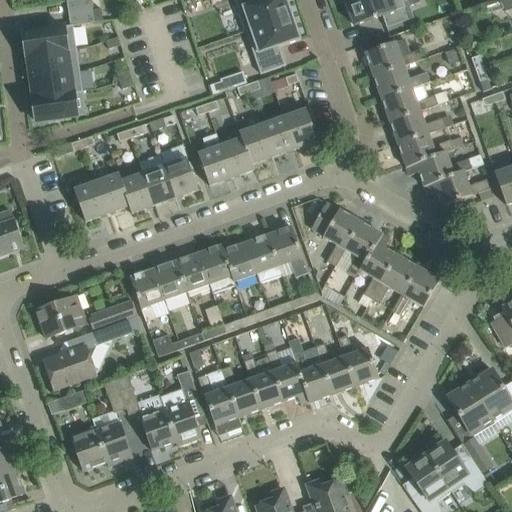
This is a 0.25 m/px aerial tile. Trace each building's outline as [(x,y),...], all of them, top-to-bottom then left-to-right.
[(68,15),(92,11),(90,0),(82,0),(66,2),(68,15)] [(233,0),(235,4),(245,33),(291,17),(285,0),(264,0),(262,1),(262,0),(233,0)] [(401,0),(354,0),(346,3),(354,27),(382,17),(386,28),(409,21),(401,0)] [(511,0),(501,0),(500,1),(504,13),(511,9),(511,0)] [(137,3),(126,7),(129,14),(140,11),(137,3)] [(93,11),(95,23),(103,22),(101,10),(93,11)] [(70,27),(73,27),(94,24),(92,11),(68,15),(70,27)] [(300,41),(291,17),(245,33),(255,62),(260,75),(285,67),(280,53),(279,48),(300,41)] [(73,27),(70,27),(23,34),(26,56),(76,49),(73,27)] [(117,39),(105,43),(108,50),(119,47),(117,39)] [(418,51),(410,54),(404,40),(364,54),(373,77),(403,67),(421,61),(418,51)] [(79,71),(76,49),(26,56),(26,58),(28,58),(31,78),(79,71)] [(459,50),(445,55),(449,68),(463,63),(459,50)] [(471,60),(474,70),(483,68),(479,57),(471,60)] [(373,77),(381,100),(411,89),(411,90),(429,83),(426,74),(408,80),(403,67),(373,77)] [(488,81),(483,68),(474,70),(479,84),(488,81)] [(79,71),(31,78),(34,99),(32,99),(33,101),(73,95),(82,94),(79,71)] [(116,76),(119,83),(130,79),(128,72),(116,76)] [(215,92),(248,82),(245,73),(212,83),(215,92)] [(288,87),(298,83),(296,75),(285,79),(288,87)] [(133,87),(130,79),(119,83),(121,91),(133,87)] [(258,82),(248,85),(250,93),(261,90),(258,82)] [(250,93),(248,85),(237,89),(240,97),(250,93)] [(416,103),(411,90),(411,89),(381,100),(389,123),(420,112),(437,106),(434,97),(416,103)] [(502,93),(492,96),(495,104),(505,101),(502,93)] [(76,117),(73,95),(33,101),(36,123),(76,117)] [(495,104),(492,96),(482,100),(484,108),(495,104)] [(206,105),(209,114),(219,110),(216,102),(206,105)] [(209,114),(206,105),(196,109),(199,117),(209,114)] [(317,142),(305,111),(284,118),(295,150),(317,142)] [(389,123),(397,145),(445,128),(442,119),(424,126),(420,112),(389,123)] [(176,124),(173,116),(163,120),(166,127),(176,124)] [(274,158),(295,150),(284,118),(262,126),(274,158)] [(126,132),(129,140),(147,133),(144,126),(126,132)] [(240,134),(242,139),(252,166),(274,158),(262,126),(240,134)] [(446,129),(445,128),(397,145),(393,147),(398,159),(402,158),(405,168),(445,154),(453,151),(450,141),(432,148),(428,135),(446,129)] [(126,132),(116,135),(119,143),(124,141),(129,140),(126,132)] [(94,146),(91,138),(81,141),(84,149),(94,146)] [(254,171),(252,166),(242,139),(220,147),(232,179),(254,171)] [(84,149),(81,141),(71,145),(73,152),(84,149)] [(198,155),(209,187),(232,179),(220,147),(198,155)] [(418,174),(423,187),(463,173),(471,170),(468,160),(450,167),(445,154),(405,168),(409,177),(418,174)] [(164,167),(175,199),(198,191),(186,159),(164,167)] [(153,207),(175,199),(164,167),(142,175),(153,207)] [(511,168),(494,175),(505,206),(511,203),(511,168)] [(478,194),(490,190),(486,181),(468,187),(463,173),(423,187),(426,196),(436,193),(441,207),(478,194)] [(133,215),(121,183),(119,175),(95,183),(107,215),(128,208),(131,215),(133,215)] [(142,175),(121,183),(133,215),(153,207),(142,175)] [(85,223),(107,215),(95,183),(74,191),(85,223)] [(490,190),(478,194),(481,202),(492,198),(490,190)] [(334,268),(343,252),(360,223),(339,210),(338,212),(326,204),(311,230),(324,238),(323,239),(336,247),(326,263),(334,268)] [(13,221),(10,212),(0,215),(0,218),(2,225),(0,225),(0,257),(24,249),(14,221),(13,221)] [(355,259),(346,275),(340,284),(349,289),(359,271),(380,234),(360,223),(343,252),(355,259)] [(283,266),(289,281),(308,275),(291,228),(268,236),(279,267),(283,266)] [(363,295),(371,300),(396,256),(384,249),(389,240),(380,234),(359,271),(372,279),(363,295)] [(245,244),(256,276),(259,283),(282,275),(279,267),(268,236),(245,244)] [(223,252),(233,278),(234,283),(256,276),(245,244),(223,252)] [(221,247),(199,255),(210,286),(233,278),(223,252),(221,247)] [(199,255),(176,263),(187,294),(210,286),(199,255)] [(417,268),(396,256),(371,300),(379,305),(389,288),(401,296),(417,268)] [(176,263),(153,271),(164,302),(187,294),(176,263)] [(410,301),(423,309),(439,281),(417,268),(401,296),(391,312),(400,317),(410,301)] [(151,307),(164,302),(153,271),(130,279),(145,323),(155,319),(151,307)] [(305,306),(317,302),(315,294),(303,298),(305,306)] [(331,294),(328,300),(338,307),(342,301),(331,294)] [(36,312),(46,340),(86,325),(76,297),(36,312)] [(511,301),(500,308),(511,328),(511,301)] [(129,321),(136,318),(131,302),(110,310),(111,314),(89,321),(93,334),(101,332),(129,322),(129,321)] [(281,306),(269,311),(271,319),(283,314),(281,306)] [(271,319),(269,311),(257,314),(260,322),(271,319)] [(341,318),(331,322),(337,340),(347,337),(348,336),(341,318)] [(134,335),(129,322),(101,332),(105,345),(134,335)] [(224,326),(227,334),(238,330),(236,322),(224,326)] [(215,338),(227,334),(224,326),(212,331),(215,338)] [(83,349),(44,363),(54,391),(95,376),(90,361),(96,348),(105,345),(101,332),(93,334),(91,335),(91,334),(79,339),(83,349)] [(168,336),(152,342),(158,359),(182,350),(179,342),(171,345),(168,336)] [(354,388),(379,380),(368,349),(353,355),(347,337),(337,340),(344,358),(354,388)] [(191,338),(179,342),(182,350),(193,346),(191,338)] [(298,339),(288,342),(293,355),(303,351),(298,339)] [(266,341),(262,343),(266,354),(275,350),(271,340),(266,341)] [(315,348),(321,366),(332,396),(354,388),(344,358),(331,363),(324,345),(315,348)] [(198,350),(188,353),(194,370),(204,367),(198,350)] [(259,377),(253,359),(249,350),(240,353),(250,381),(260,411),(283,403),(272,373),(259,377)] [(310,404),(296,364),(282,369),(275,351),(266,355),(272,373),(283,403),(297,398),(301,407),(310,404)] [(293,356),(296,364),(310,404),(332,396),(321,366),(309,370),(302,353),(293,356)] [(221,371),(227,389),(228,389),(238,419),(260,411),(250,381),(237,385),(230,367),(221,371)] [(511,409),(511,404),(491,370),(469,384),(492,422),(511,409)] [(189,372),(177,377),(187,405),(165,413),(175,444),(177,447),(202,439),(195,419),(204,415),(189,372)] [(127,376),(115,381),(120,393),(131,389),(127,376)] [(242,429),(238,419),(228,389),(227,389),(213,394),(207,376),(197,379),(216,433),(225,429),(227,434),(242,429)] [(126,409),(120,393),(115,381),(102,385),(112,414),(126,409)] [(470,435),(492,422),(469,384),(447,398),(470,435)] [(131,389),(120,393),(126,409),(128,417),(140,412),(131,389)] [(81,392),(57,401),(61,413),(86,405),(81,392)] [(139,418),(151,452),(175,444),(165,413),(164,409),(139,418)] [(96,432),(106,464),(108,468),(132,459),(120,423),(96,432)] [(82,472),(106,464),(96,432),(94,428),(69,437),(82,472)] [(492,466),(475,439),(463,447),(481,474),(492,466)] [(432,444),(422,451),(450,493),(463,484),(474,494),(487,485),(471,459),(461,466),(445,442),(439,446),(438,444),(432,444)] [(0,476),(16,471),(8,448),(0,450),(0,476)] [(450,493),(422,451),(411,458),(409,463),(411,466),(405,469),(421,492),(411,499),(420,511),(441,511),(437,502),(450,493)] [(16,471),(0,476),(0,503),(24,495),(16,471)] [(302,508),(303,511),(352,511),(347,497),(344,498),(338,482),(321,488),(319,482),(307,487),(313,503),(302,508)] [(257,511),(290,511),(283,491),(272,495),(274,501),(256,507),(257,511)] [(210,511),(234,511),(230,498),(218,502),(221,508),(210,511)]
